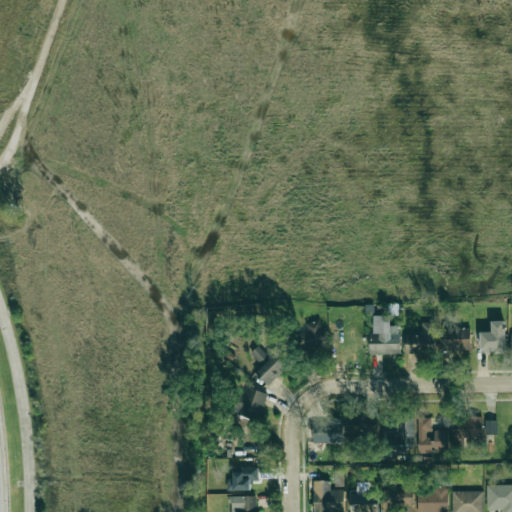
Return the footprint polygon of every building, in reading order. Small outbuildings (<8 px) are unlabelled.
[(373,316),(373,333),(369,333),(369,355),(400,354),(400,325),(390,325),(390,315),(373,316)] [(306,322),(307,332),(300,333),(303,351),(327,347),(322,319),(306,322)] [(480,332),(480,352),(505,353),(505,321),(491,321),(491,332),(480,332)] [(405,353),(436,353),(435,322),(421,323),(422,335),(405,335),(405,353)] [(471,328),(440,328),(440,350),(471,350),(471,328)] [(263,366),(255,373),(268,386),(290,363),(276,349),(269,356),(258,345),(250,353),(263,366)] [(267,393),(244,386),(236,413),(258,421),(267,393)] [(379,417),(349,416),(349,438),(378,439),(379,417)] [(455,416),(455,446),(481,445),(481,416),(455,416)] [(384,432),(383,453),(413,453),(414,417),(399,417),(399,432),(384,432)] [(418,453),(448,453),(449,430),(434,430),(433,437),(430,437),(430,417),(418,417),(418,453)] [(314,443),(343,443),(343,419),(314,420),(314,443)] [(486,435),(498,434),(497,420),(485,420),(486,435)] [(227,490),(250,490),(250,481),(258,481),(258,467),(231,467),(231,479),(227,479),(227,490)] [(330,481),(314,481),(314,511),(344,511),(344,489),(330,489),(330,481)] [(511,511),(511,484),(487,485),(487,509),(503,509),(503,511),(511,511)] [(414,485),(383,486),(384,511),(414,511),(414,485)] [(418,488),(417,511),(447,511),(448,488),(418,488)] [(452,491),(452,511),(483,511),(483,490),(452,491)] [(350,511),(378,511),(378,493),(350,494),(350,511)] [(258,511),(258,496),(230,496),(230,511),(258,511)]
